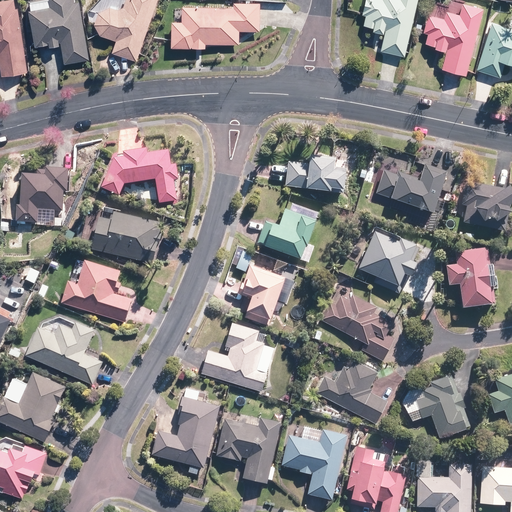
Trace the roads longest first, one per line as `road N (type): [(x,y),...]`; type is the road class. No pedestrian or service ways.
road 1 (residential): [(91,473),(212,233),(238,93)]
road 2 (residential): [(0,130),(110,104),(238,93)]
road 3 (residential): [(307,94),(511,134)]
